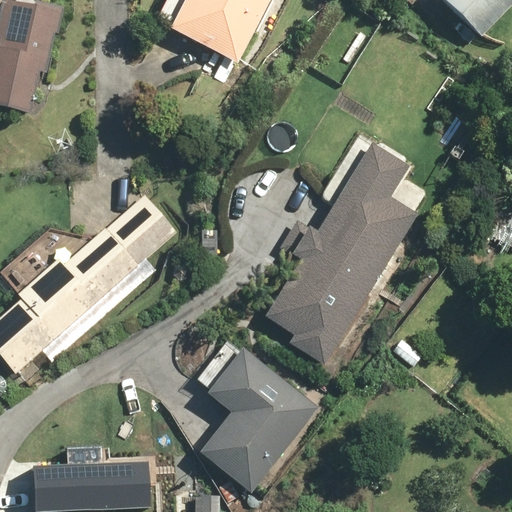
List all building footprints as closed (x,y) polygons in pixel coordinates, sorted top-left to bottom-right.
[(240,62),(272,0),(169,0),(159,20),(240,62)] [(511,0),(445,0),(484,36),(511,6),(511,0)] [(0,2),(0,103),(39,112),(62,9),(36,3),(34,9),(0,1),(0,2)] [(371,146),(319,232),(297,219),(277,251),(299,264),(267,317),(295,334),(289,346),(325,368),(418,216),(390,199),(408,169),(371,146)] [(0,351),(17,371),(175,233),(143,196),(80,251),(58,226),(1,276),(22,300),(0,319),(0,351)] [(322,408),(229,341),(195,388),(232,414),(201,458),(257,498),(322,408)] [(37,464),(38,511),(151,508),(150,461),(37,464)] [(221,511),(222,498),(194,497),(193,511),(221,511)]
